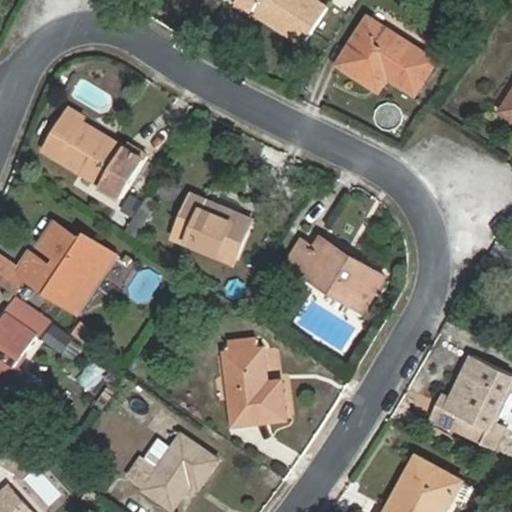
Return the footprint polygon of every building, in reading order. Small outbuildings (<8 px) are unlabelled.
[(240,0),(239,2),(305,46),(329,9),(315,0),(240,0)] [(340,65),(372,86),(382,73),(417,95),(437,62),(371,18),(340,65)] [(129,144),(126,147),(85,123),(87,119),(70,108),(44,151),(103,186),(102,188),(123,201),(150,156),(129,144)] [(143,195),(127,229),(139,235),(156,200),(143,195)] [(235,213),(232,221),(191,204),(176,238),(235,264),(253,221),(235,213)] [(81,314),(118,256),(88,235),(84,241),(57,223),(41,247),(57,257),(51,266),(31,253),(20,271),(18,273),(27,279),(81,314)] [(357,259),(354,264),(320,243),(317,248),(304,241),(290,264),(366,312),(387,278),(357,259)] [(0,282),(17,294),(27,279),(18,273),(20,271),(0,257),(0,282)] [(40,333),(50,319),(20,298),(10,312),(40,333)] [(16,368),(40,333),(10,312),(0,325),(0,400),(6,405),(26,375),(16,368)] [(78,320),(69,335),(90,348),(99,333),(78,320)] [(77,361),(86,344),(50,324),(41,341),(77,361)] [(283,383),(270,384),(265,347),(260,347),(259,340),(231,343),(232,350),(228,351),(236,425),(288,419),(283,383)] [(511,373),(475,356),(455,398),(445,393),(433,418),(497,448),(507,428),(498,424),(511,393),(511,373)] [(127,388),(120,401),(150,417),(156,404),(127,388)] [(511,393),(498,424),(507,428),(511,416),(511,393)] [(201,488),(220,461),(185,437),(174,452),(160,472),(144,461),(132,477),(176,508),(193,483),(201,488)] [(160,442),(144,461),(160,472),(174,452),(160,442)] [(399,496),(390,511),(448,511),(465,482),(420,458),(405,486),(414,491),(408,501),(399,496)] [(95,464),(86,477),(107,491),(115,479),(95,464)] [(16,486),(0,499),(0,511),(16,511),(29,500),(16,486)]
